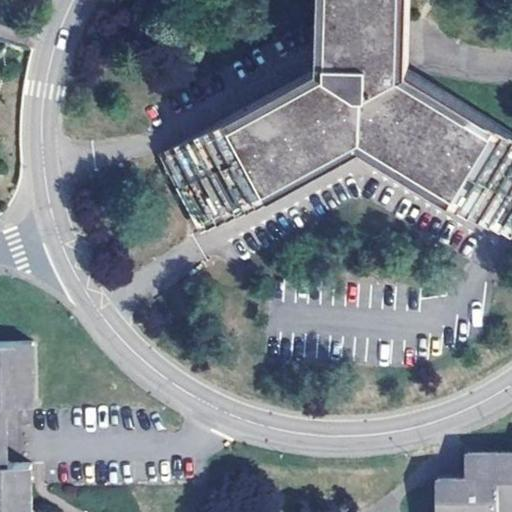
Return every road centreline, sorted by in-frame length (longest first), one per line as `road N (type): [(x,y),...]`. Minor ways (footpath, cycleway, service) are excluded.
road 1 (unclassified): [(57,240),(97,310),(154,370),(199,400),(270,428),(340,435),(418,426),(511,385)]
road 2 (unclassified): [(72,0),(43,89),(39,136),(57,240)]
